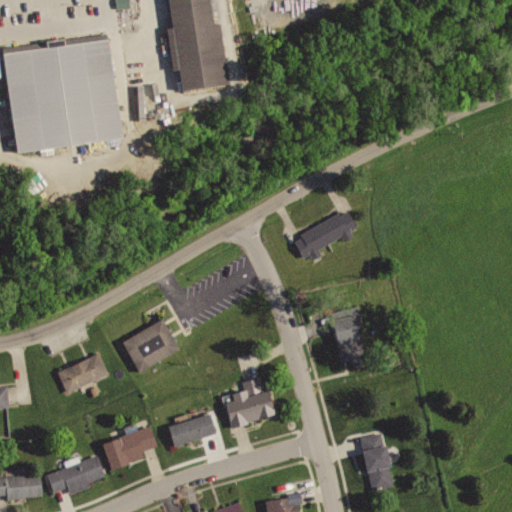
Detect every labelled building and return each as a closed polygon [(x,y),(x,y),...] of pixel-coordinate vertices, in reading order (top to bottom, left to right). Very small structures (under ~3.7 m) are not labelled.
[(172,0),(184,89),(229,83),(217,0),(172,0)] [(5,51),(17,149),(122,136),(110,39),(5,51)] [(305,256),(294,237),(348,206),(359,225),(305,256)] [(346,361),(334,316),(355,310),(368,355),(346,361)] [(140,369),(123,339),(164,316),(180,346),(140,369)] [(69,391),(58,366),(95,350),(106,375),(69,391)] [(249,418),(250,421),(233,426),(224,393),(246,387),(244,378),(261,373),(265,388),(271,386),(278,410),(249,418)] [(0,404),(0,383),(8,383),(10,404),(0,404)] [(176,442),(170,422),(213,410),(219,429),(176,442)] [(112,466),(103,441),(150,424),(157,443),(145,448),(146,453),(112,466)] [(374,488),(362,433),(383,428),(396,483),(374,488)] [(71,491),(68,483),(55,489),(48,471),(97,451),(105,472),(88,479),(90,483),(71,491)] [(8,495),(8,491),(0,491),(0,473),(42,471),(44,493),(8,495)] [(269,511),(268,498),(289,495),(290,501),(300,500),(301,511),(269,511)] [(194,511),(209,507),(210,509),(240,499),(244,511),(194,511)]
